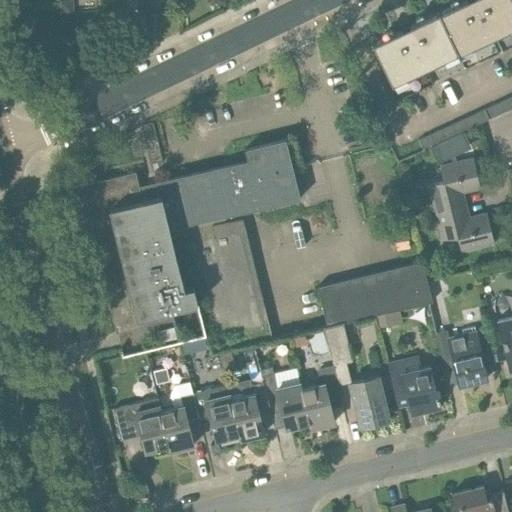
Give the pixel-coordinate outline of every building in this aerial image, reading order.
[(138,0),(129,0),(129,10),(139,10),(138,0)] [(458,55),(511,28),(511,0),(466,0),(439,13),(457,54),(458,55)] [(73,14),(73,12),(72,1),(59,1),(60,14),(71,14),(73,14)] [(457,54),(439,13),(439,12),(410,26),(409,24),(401,28),(403,30),(373,44),(393,85),(457,54)] [(511,109),(507,99),(496,104),(500,114),(511,109)] [(500,114),(496,104),(485,110),(489,119),(500,114)] [(489,119),(485,110),(474,115),(478,124),(489,119)] [(478,124),(474,115),(463,120),(467,129),(478,124)] [(467,129),(463,120),(452,125),(456,135),(460,133),(467,129)] [(456,135),(452,125),(441,130),(445,140),(456,135)] [(445,140),(441,130),(430,135),(434,145),(438,143),(445,140)] [(445,140),(438,143),(445,158),(467,148),(460,133),(456,135),(445,140)] [(434,145),(430,135),(419,140),(423,150),(434,145)] [(80,185),(116,332),(133,328),(131,321),(188,307),(169,230),(300,198),(286,140),(245,150),(248,161),(166,181),(167,185),(140,192),(135,171),(80,185)] [(434,204),(436,212),(462,206),(459,193),(481,188),(474,158),(441,166),(444,181),(429,184),(434,204)] [(434,204),(419,207),(421,216),(427,214),(436,212),(434,204)] [(462,206),(436,212),(443,240),(457,236),(461,251),(494,243),(487,213),(465,218),(462,206)] [(318,286),(327,326),(432,301),(423,262),(318,286)] [(389,313),(378,315),(381,328),(392,325),(389,313)] [(511,317),(497,321),(510,373),(511,372),(511,317)] [(333,366),(346,362),(349,362),(340,325),(328,328),(324,329),(325,332),(333,365),(333,366)] [(449,339),(447,331),(435,334),(442,365),(454,363),(459,385),(487,379),(480,348),(477,333),(464,335),(449,339)] [(183,354),(193,352),(190,341),(181,343),(183,354)] [(224,373),(236,370),(231,352),(219,355),(224,373)] [(420,369),(418,357),(405,360),(389,364),(399,407),(410,404),(413,414),(440,407),(430,367),(420,369)] [(302,389),(310,423),(311,428),(335,422),(332,408),(326,388),(338,386),(333,366),(333,365),(320,368),(323,380),(315,382),(315,386),(302,389)] [(263,381),(269,405),(279,403),(285,426),(286,429),(310,423),(302,389),(300,383),(299,380),(277,386),(273,373),(272,367),(260,370),(263,381)] [(157,384),(169,381),(166,368),(153,371),(157,384)] [(379,376),(351,383),(350,383),(361,427),(390,420),(379,376)] [(231,400),(239,433),(240,439),(264,433),(258,408),(269,405),(263,381),(251,384),(254,395),(231,400)] [(193,393),(199,417),(209,414),(216,439),(239,433),(231,400),(230,394),(216,398),(214,388),(193,393)] [(161,411),(169,445),(170,450),(194,444),(188,420),(199,417),(193,393),(180,396),(183,406),(161,411)] [(169,445),(161,411),(159,405),(144,409),(142,401),(113,408),(121,440),(141,435),(145,450),(169,445)] [(485,493),(483,484),(450,492),(454,507),(459,506),(460,511),(507,511),(502,489),(485,493)]
